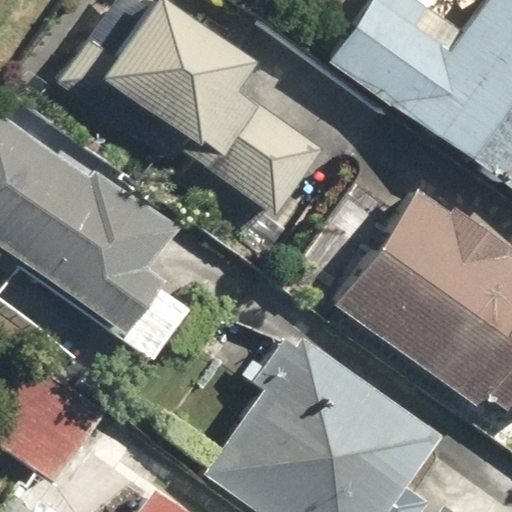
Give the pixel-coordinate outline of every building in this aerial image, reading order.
[(158,145),(251,208),(298,140),(211,81),(231,53),(154,0),(135,0),(135,2),(132,0),(100,0),(46,80),(153,153),(158,145)] [(357,0),(316,57),(507,194),(511,188),(511,0),(468,0),(448,29),(407,0),(357,0)] [(0,250),(109,326),(144,275),(126,263),(157,220),(81,167),(77,172),(0,119),(0,250)] [(317,299),(459,400),(466,391),(486,405),(495,392),(511,404),(511,289),(511,288),(511,264),(399,184),(317,299)] [(187,465),(251,511),(365,511),(426,428),(287,327),(187,465)] [(0,494),(0,511),(177,511),(136,482),(113,511),(67,511),(68,511),(44,475),(92,409),(19,357),(0,383),(0,443),(24,461),(0,494)]
